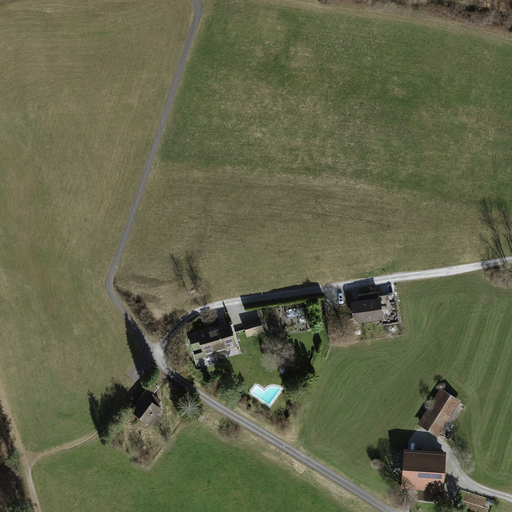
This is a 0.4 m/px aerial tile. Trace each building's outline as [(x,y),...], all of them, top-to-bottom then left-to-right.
[(359,301),(351,302),(354,323),(382,319),(383,324),(399,322),(395,294),(380,296),(380,291),(358,294),(359,301)] [(258,317),(242,321),(245,336),(262,332),(258,317)] [(230,321),(187,333),(195,361),(238,349),(230,321)] [(158,388),(150,383),(130,410),(146,425),(159,410),(161,402),(154,394),(158,388)] [(460,401),(440,389),(418,426),(438,438),(460,401)] [(448,452),(404,448),(400,489),(420,491),(419,501),(438,503),(438,497),(443,498),(448,452)]
